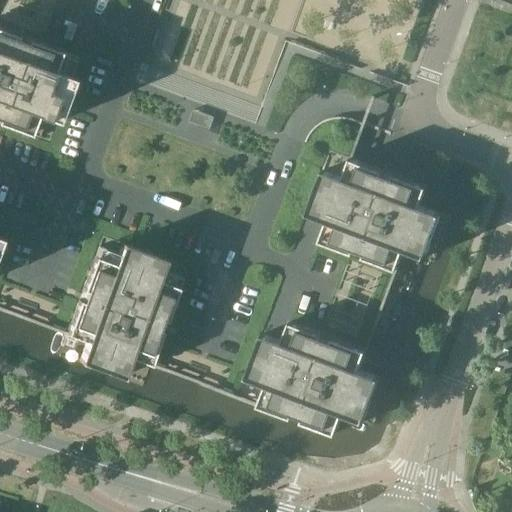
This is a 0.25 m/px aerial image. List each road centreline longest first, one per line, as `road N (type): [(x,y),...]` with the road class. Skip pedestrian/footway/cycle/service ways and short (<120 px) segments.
road 1 (residential): [(411,511),(511,230)]
road 2 (secondary): [(259,511),(0,428)]
road 3 (residential): [(256,243),(299,134),(318,115),(345,106),(418,129)]
road 4 (residential): [(82,181),(244,239)]
road 5 (residential): [(139,26),(82,181)]
road 6 (residential): [(418,129),(465,0)]
